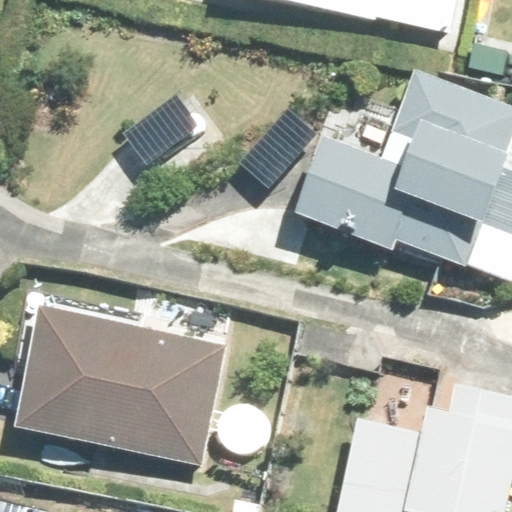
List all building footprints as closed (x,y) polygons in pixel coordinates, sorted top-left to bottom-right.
[(276,0),(445,36),(452,0),(276,0)] [(511,141),(511,106),(416,68),(391,134),(413,142),(404,167),(328,137),(298,214),(399,254),(404,241),(511,284),(511,171),(508,170),(511,158),(511,142),(511,141)] [(15,429),(199,469),(224,348),(40,309),(15,429)] [(385,329),(302,315),(294,364),(378,378),(385,329)] [(337,511),(503,511),(511,476),(511,397),(436,382),(424,435),(357,420),(337,511)] [(0,484),(0,511),(29,511),(33,490),(0,484)] [(259,511),(261,504),(234,501),(232,511),(259,511)]
